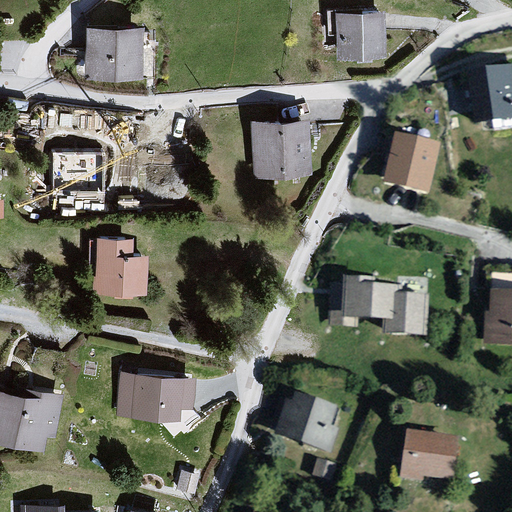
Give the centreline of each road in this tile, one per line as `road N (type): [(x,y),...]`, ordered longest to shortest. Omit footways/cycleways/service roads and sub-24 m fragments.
road 1 (residential): [(387,90),(52,97)]
road 2 (residential): [(256,361),(372,104),(387,90)]
road 3 (residential): [(256,361),(0,311)]
road 4 (residential): [(203,511),(256,361)]
road 5 (residential): [(387,90),(448,34),(511,22)]
road 6 (residential): [(52,97),(30,66),(48,28),(85,0)]
